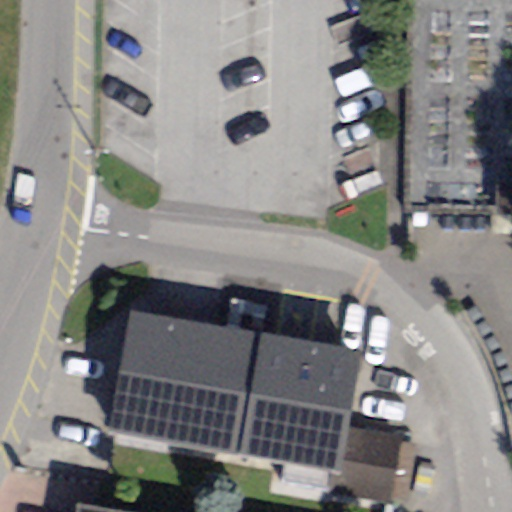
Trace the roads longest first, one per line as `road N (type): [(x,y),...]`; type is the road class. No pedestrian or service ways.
road 1 (residential): [(34,217),(322,269),(390,299),(423,326),(449,364),(492,511)]
road 2 (residential): [(34,217),(51,97),(52,0)]
road 3 (residential): [(0,356),(34,217)]
